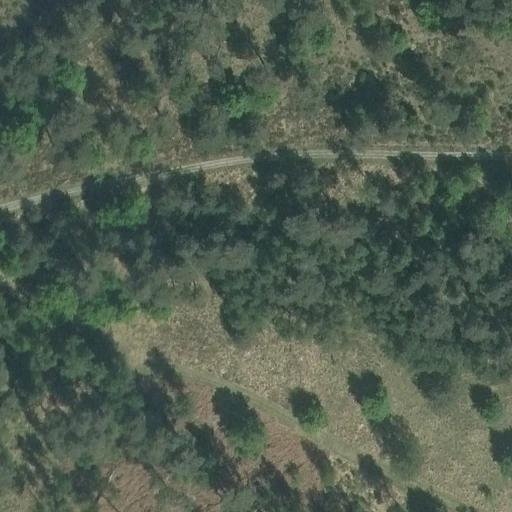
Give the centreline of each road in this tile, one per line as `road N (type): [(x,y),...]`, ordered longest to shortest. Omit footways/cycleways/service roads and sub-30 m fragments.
road 1 (track): [(0,211),(256,154),(511,156)]
road 2 (track): [(476,511),(222,389),(159,377)]
